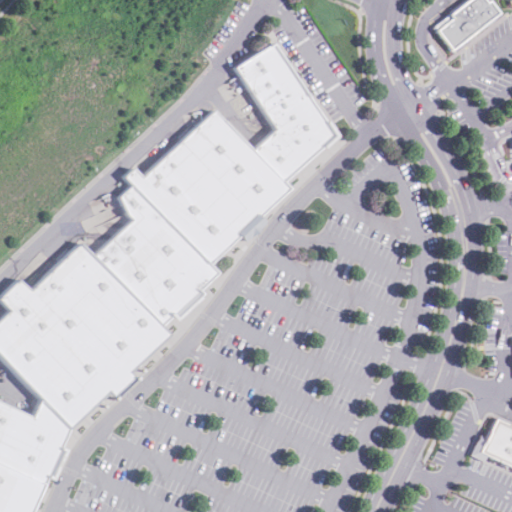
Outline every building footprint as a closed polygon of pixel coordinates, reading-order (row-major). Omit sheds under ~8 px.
[(430,29),(446,17),(443,14),(461,0),(481,0),(482,1),(483,0),(485,0),(494,12),(445,49),(430,29)] [(279,179),(328,133),(268,42),(231,66),(271,128),(250,149),(279,179)] [(208,263),(287,188),(279,179),(250,149),(212,109),(142,176),(134,167),(125,175),(133,184),(208,263)] [(161,325),(216,272),(208,263),(133,184),(120,195),(128,213),(132,219),(95,255),(161,325)] [(246,227),(241,232),(246,238),(264,219),(259,214),(246,227)] [(70,428),(168,333),(161,325),(95,255),(82,242),(33,289),(21,278),(1,297),(12,309),(0,320),(0,353),(42,398),(70,428)] [(0,461),(45,483),(70,428),(42,398),(34,416),(0,399),(0,461)] [(490,417),(511,427),(511,469),(474,451),(490,417)] [(0,511),(30,511),(45,483),(0,461),(0,511)]
